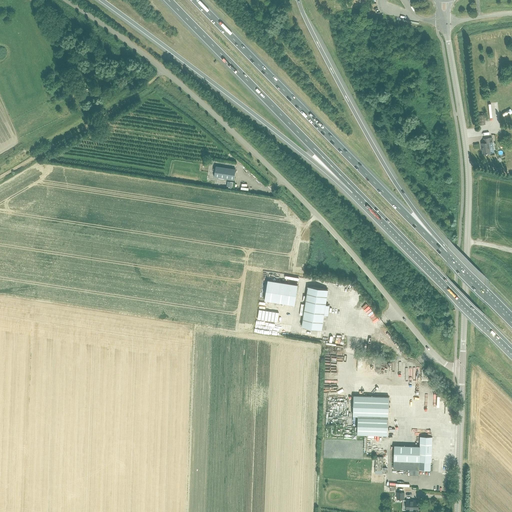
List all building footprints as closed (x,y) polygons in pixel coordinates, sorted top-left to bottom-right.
[(489,142),(492,142),(492,138),(483,139),(484,143),(481,143),(483,154),(490,154),(489,142)] [(216,166),(214,177),(234,180),(236,169),(216,166)] [(268,280),(265,300),(295,305),(298,285),(268,280)] [(328,290),(308,287),(302,327),(322,330),(328,290)] [(258,302),(255,327),(267,329),(267,323),(261,322),(261,319),(262,320),(263,308),(262,308),(263,302),(258,302)] [(388,435),(389,397),(354,396),(353,416),(358,416),(357,434),(388,435)] [(431,461),(432,437),(420,436),(420,446),(395,445),(394,468),(430,469),(430,461),(431,461)] [(376,457),(375,470),(382,471),(382,473),(387,473),(387,468),(383,467),(383,457),(376,457)] [(407,510),(418,511),(418,501),(407,500),(407,510)]
